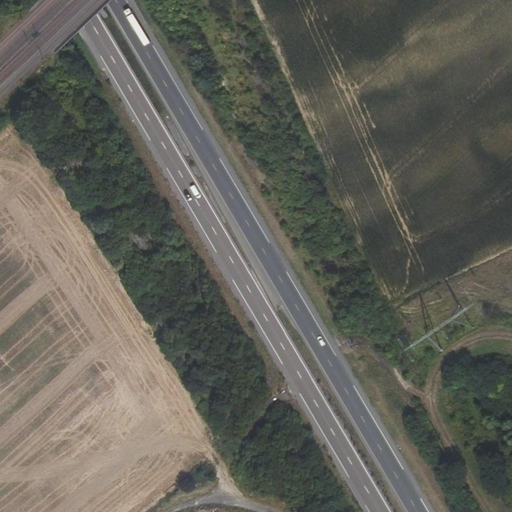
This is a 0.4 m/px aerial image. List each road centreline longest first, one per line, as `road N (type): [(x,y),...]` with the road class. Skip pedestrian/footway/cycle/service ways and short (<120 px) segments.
road 1 (trunk): [(77,0),(380,511)]
road 2 (trunk): [(418,511),(115,0)]
road 3 (unclassified): [(511,338),(478,337),(454,350),(433,387),(433,404),(491,511)]
